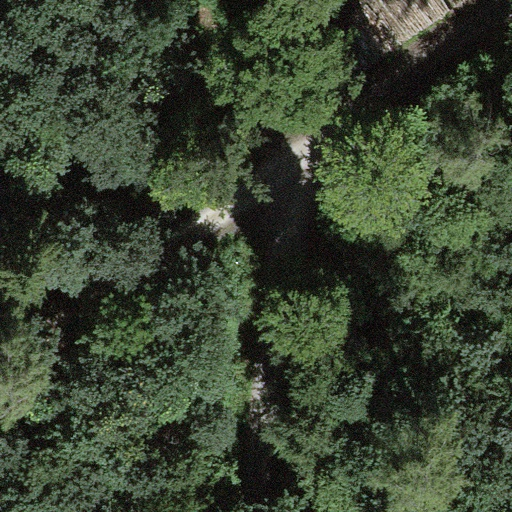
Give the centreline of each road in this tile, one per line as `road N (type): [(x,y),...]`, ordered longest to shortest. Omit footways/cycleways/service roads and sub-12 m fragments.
road 1 (track): [(511,9),(281,174),(252,511)]
road 2 (track): [(281,174),(0,352)]
